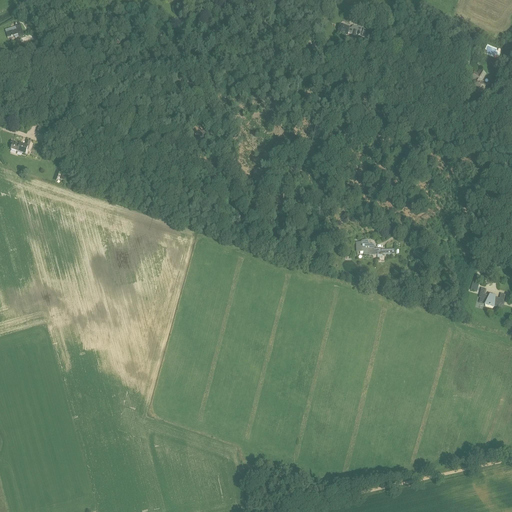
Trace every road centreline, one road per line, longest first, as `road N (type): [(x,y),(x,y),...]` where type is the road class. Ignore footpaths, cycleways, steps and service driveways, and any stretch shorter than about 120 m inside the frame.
road 1 (track): [(0,78),(326,54)]
road 2 (track): [(277,511),(511,459)]
road 3 (track): [(511,171),(326,54)]
road 4 (track): [(501,164),(451,237),(402,232),(380,244),(371,240)]
road 5 (track): [(468,71),(467,53),(441,44),(326,54)]
road 6 (track): [(501,164),(483,275),(488,286)]
